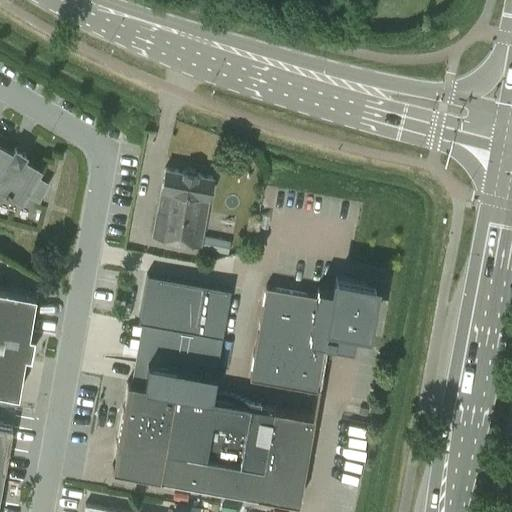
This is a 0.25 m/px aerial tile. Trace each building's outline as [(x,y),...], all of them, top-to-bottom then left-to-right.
[(0,187),(20,200),(25,192),(37,199),(46,184),(34,177),(39,169),(0,145),(0,187)] [(212,177),(164,168),(151,238),(200,246),(212,177)] [(205,236),(202,248),(222,252),(224,240),(205,236)] [(146,273),(138,321),(140,322),(153,324),(221,336),(230,288),(146,273)] [(328,341),(354,346),(357,327),(368,329),(375,284),(336,277),(334,288),(319,285),(317,295),(266,286),(250,378),(319,391),(328,341)] [(0,391),(18,395),(36,294),(0,287),(0,391)] [(127,381),(111,469),(159,477),(298,502),(313,414),(259,404),(233,400),(234,394),(212,390),(221,336),(153,324),(142,383),(130,381),(127,381)] [(367,408),(359,406),(358,414),(366,415),(367,408)] [(0,490),(11,427),(0,424),(0,490)]
